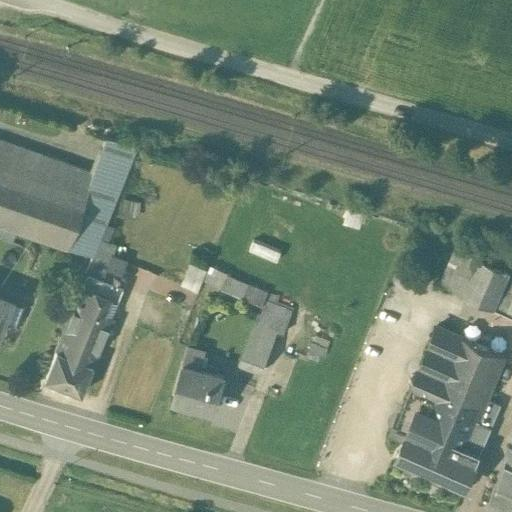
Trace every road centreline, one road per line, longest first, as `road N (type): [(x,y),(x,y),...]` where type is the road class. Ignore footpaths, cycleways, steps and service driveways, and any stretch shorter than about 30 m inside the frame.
road 1 (unclassified): [(511,145),(37,0)]
road 2 (secondary): [(369,511),(0,405)]
